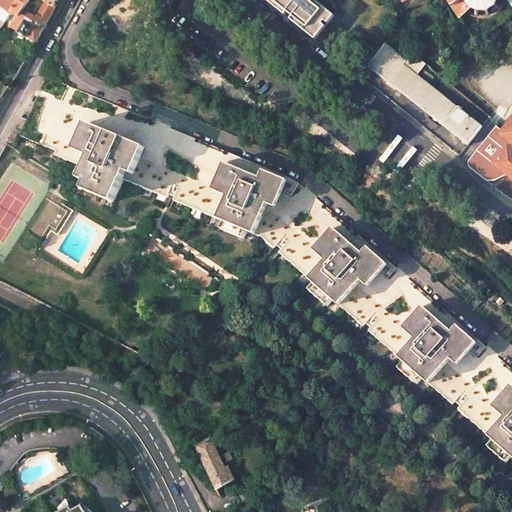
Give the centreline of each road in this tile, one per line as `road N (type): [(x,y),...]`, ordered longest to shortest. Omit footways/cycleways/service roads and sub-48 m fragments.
road 1 (residential): [(241,0),(511,217)]
road 2 (trunk): [(163,511),(0,308)]
road 3 (primary): [(192,511),(139,418),(110,394),(57,380),(0,393)]
road 4 (primary): [(0,413),(41,401),(98,413),(127,437),(167,511)]
road 5 (residential): [(67,0),(0,124)]
